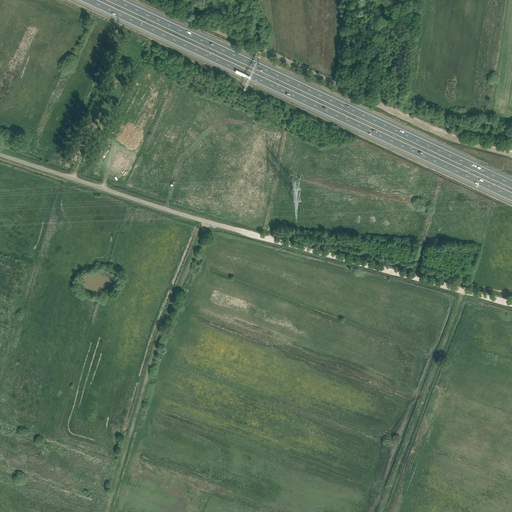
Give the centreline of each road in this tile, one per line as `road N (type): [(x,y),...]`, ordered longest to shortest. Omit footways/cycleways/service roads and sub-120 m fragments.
road 1 (motorway): [(88,0),(511,195)]
road 2 (motorway): [(511,182),(116,0)]
road 3 (track): [(511,157),(419,126),(151,0)]
road 4 (track): [(207,221),(511,303)]
road 5 (track): [(207,221),(160,328),(104,511)]
road 6 (track): [(379,511),(462,291)]
road 7 (unclassified): [(207,221),(0,154)]
